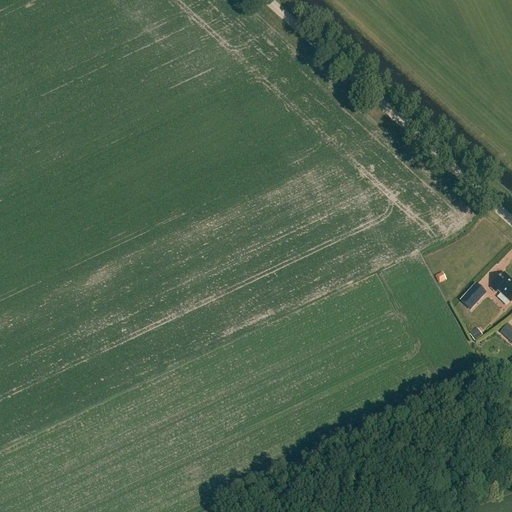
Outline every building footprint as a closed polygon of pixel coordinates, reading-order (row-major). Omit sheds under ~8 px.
[(446,281),(442,274),(435,277),(439,285),(446,281)] [(511,282),(504,275),(491,289),(496,294),(498,291),(511,304),(511,302),(511,282)] [(471,313),(487,295),(476,285),(460,303),(471,313)] [(511,344),(511,329),(508,326),(500,334),(511,344)] [(482,336),(477,330),(470,336),(474,342),(482,336)]
